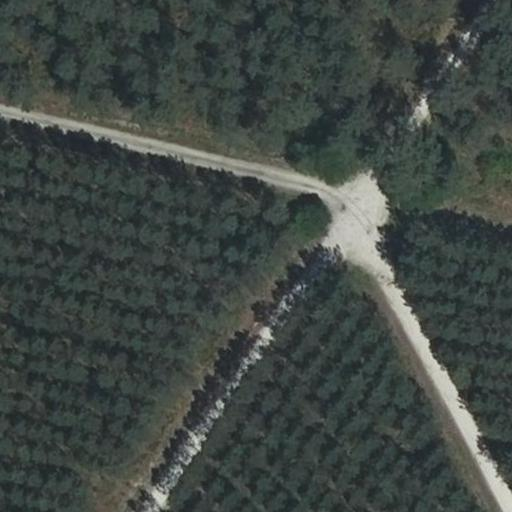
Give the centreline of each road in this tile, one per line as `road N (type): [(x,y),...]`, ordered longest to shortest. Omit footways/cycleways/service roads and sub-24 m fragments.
road 1 (track): [(0,109),(317,184),(361,205)]
road 2 (track): [(155,511),(361,205)]
road 3 (track): [(361,205),(511,491)]
road 4 (track): [(493,0),(361,205)]
road 5 (track): [(511,239),(361,205)]
